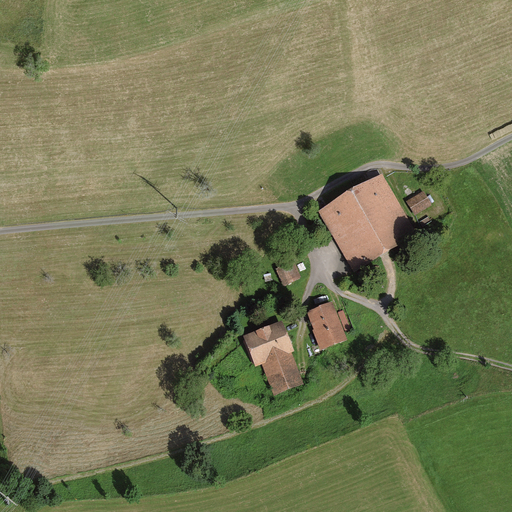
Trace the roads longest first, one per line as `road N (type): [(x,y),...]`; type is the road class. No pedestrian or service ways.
road 1 (track): [(511,369),(423,352),(379,308),(335,289),(319,270),(297,207)]
road 2 (track): [(297,207),(365,169),(436,169),(511,139)]
